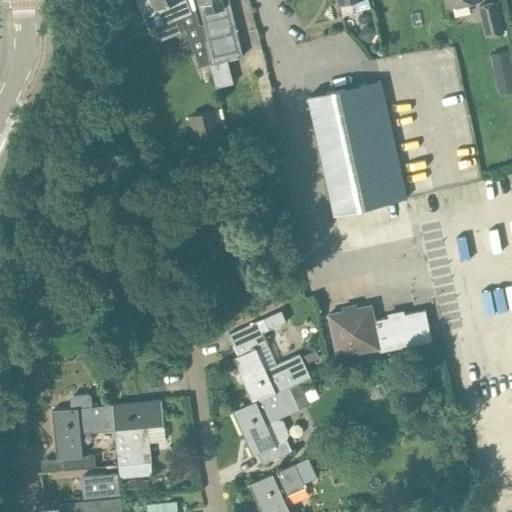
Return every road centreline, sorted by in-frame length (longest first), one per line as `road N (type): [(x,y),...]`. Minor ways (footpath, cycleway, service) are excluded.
road 1 (residential): [(217,511),(192,351)]
road 2 (unclassified): [(0,114),(27,55),(23,0)]
